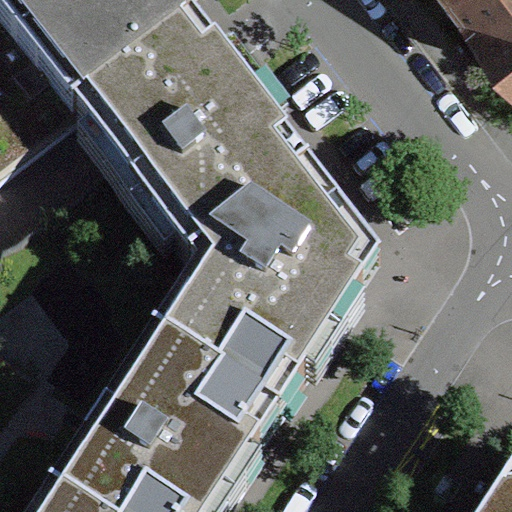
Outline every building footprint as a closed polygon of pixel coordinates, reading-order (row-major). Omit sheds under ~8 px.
[(0,0),(0,180),(74,123),(192,31),(168,0),(0,0)] [(511,0),(471,0),(511,53),(511,0)] [(370,268),(368,261),(192,31),(74,123),(196,279),(153,345),(279,427),(366,294),(370,283),(371,276),(370,268)] [(222,511),(279,427),(153,345),(42,511),(222,511)] [(511,511),(511,490),(496,511),(511,511)]
